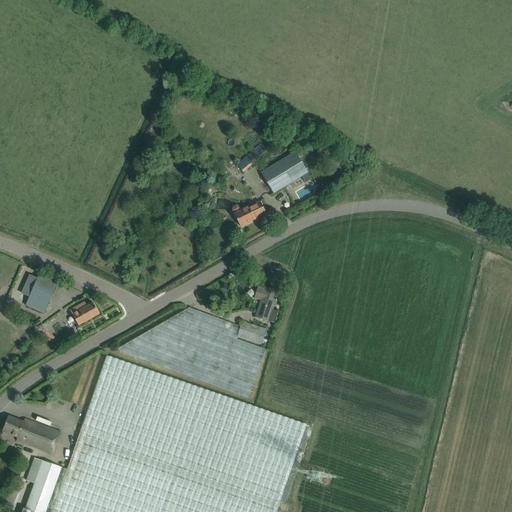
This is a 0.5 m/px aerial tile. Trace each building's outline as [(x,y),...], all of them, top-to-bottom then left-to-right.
[(277,145),(270,136),(235,164),(242,173),(277,145)] [(273,193),(308,173),(295,152),(261,173),(273,193)] [(266,213),(261,202),(249,208),(249,207),(234,214),(240,227),(266,213)] [(56,286),(38,278),(26,305),(44,313),(56,286)] [(261,300),(255,317),(268,321),(278,291),(265,287),(264,289),(258,287),(255,298),(261,300)] [(99,314),(93,303),(79,311),(81,315),(75,318),(79,325),(99,314)] [(116,350),(248,397),(265,349),(237,339),(238,337),(261,345),(266,329),(243,322),(241,327),(189,308),(116,350)] [(67,470),(61,468),(45,511),(34,511),(25,509),(24,508),(22,511),(276,511),(307,425),(246,404),(106,356),(89,407),(67,470)] [(45,419),(60,424),(61,420),(47,415),(45,419)] [(9,416),(3,431),(18,437),(17,440),(52,454),(60,433),(25,419),(24,422),(9,416)] [(34,511),(45,511),(61,468),(34,458),(26,481),(35,484),(25,509),(34,511)] [(12,510),(21,485),(12,482),(4,507),(12,510)]
